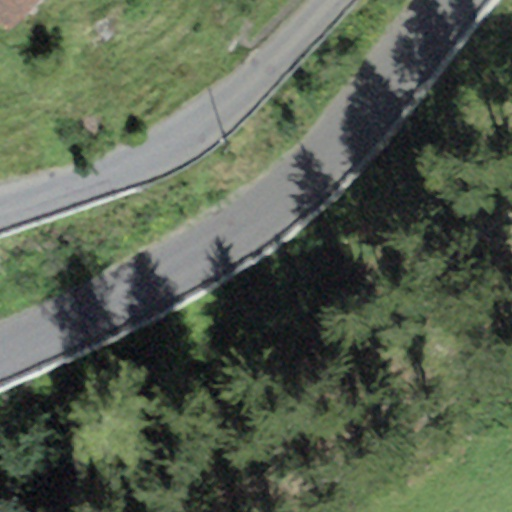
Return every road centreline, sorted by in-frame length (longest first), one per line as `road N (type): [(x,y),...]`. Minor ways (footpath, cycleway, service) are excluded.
road 1 (tertiary): [(419,0),(182,266),(0,358)]
road 2 (unclassified): [(330,0),(202,128),(115,171),(0,208)]
